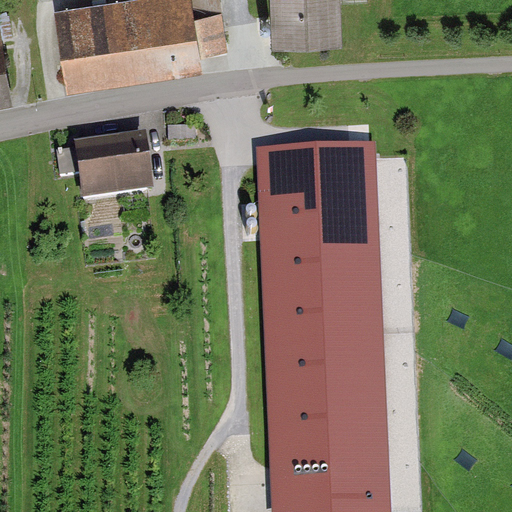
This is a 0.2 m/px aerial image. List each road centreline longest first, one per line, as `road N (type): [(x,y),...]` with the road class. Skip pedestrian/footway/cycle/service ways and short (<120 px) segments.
road 1 (unclassified): [(0,126),(229,85),(511,65)]
road 2 (track): [(229,85),(239,388),(180,511)]
